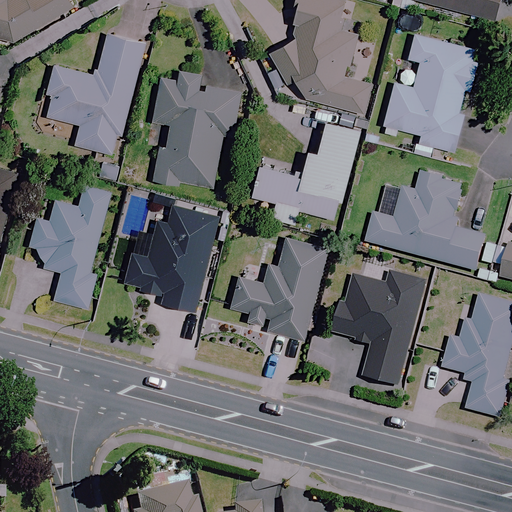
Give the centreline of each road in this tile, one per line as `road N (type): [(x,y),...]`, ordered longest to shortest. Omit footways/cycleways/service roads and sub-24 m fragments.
road 1 (secondary): [(511,492),(85,385)]
road 2 (residential): [(77,511),(72,440),(85,385)]
